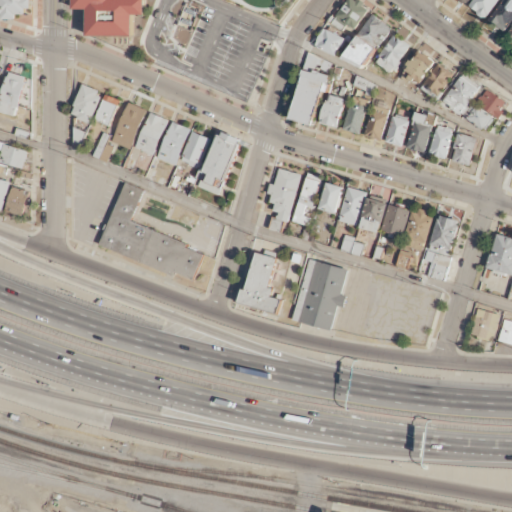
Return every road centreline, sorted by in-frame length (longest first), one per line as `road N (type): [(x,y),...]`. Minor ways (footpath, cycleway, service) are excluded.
road 1 (tertiary): [(511,208),(292,143),(74,50),(0,36)]
road 2 (residential): [(511,366),(368,354),(291,338),(0,231)]
road 3 (motorway): [(511,405),(256,373),(0,295)]
road 4 (motorway): [(0,336),(149,386),(276,416),(511,444)]
road 5 (motorway): [(30,394),(306,446),(430,454),(511,448)]
road 6 (motorway): [(422,399),(201,329),(0,246)]
road 7 (residential): [(215,313),(286,61),(321,0)]
road 8 (motorway): [(30,394),(101,421),(309,465)]
road 9 (residential): [(49,252),(53,0)]
road 10 (residential): [(438,361),(511,129)]
road 11 (tertiary): [(309,465),(511,500)]
road 12 (residential): [(511,80),(403,0)]
